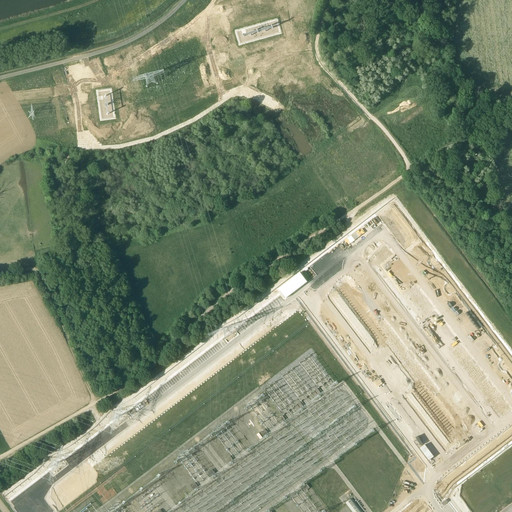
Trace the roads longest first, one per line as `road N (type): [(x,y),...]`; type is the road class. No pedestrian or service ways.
road 1 (track): [(411,168),(190,330)]
road 2 (unclassified): [(0,456),(147,371),(190,330)]
road 3 (track): [(411,168),(314,49),(333,0)]
road 4 (unclassified): [(0,77),(130,41),(184,0)]
road 5 (track): [(94,404),(39,276),(0,275)]
